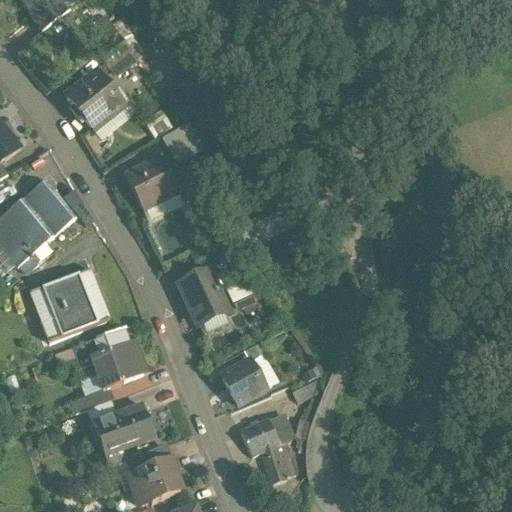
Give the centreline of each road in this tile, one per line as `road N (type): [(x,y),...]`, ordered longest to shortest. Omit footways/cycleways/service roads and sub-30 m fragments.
road 1 (residential): [(327,511),(323,415),(365,304),(356,248),(361,149),(392,96),(498,0)]
road 2 (residential): [(238,511),(195,396),(121,244),(0,64)]
